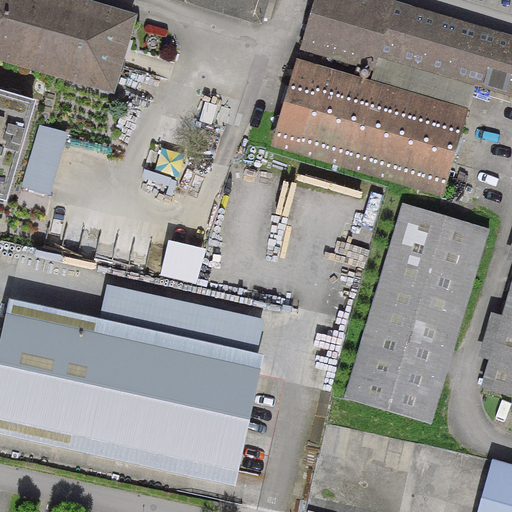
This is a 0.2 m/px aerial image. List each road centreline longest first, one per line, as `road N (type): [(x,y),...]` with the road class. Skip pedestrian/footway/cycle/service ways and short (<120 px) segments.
road 1 (unknown): [(0,279),(24,276),(237,322),(277,344),(285,406),(267,461),(263,511)]
road 2 (residential): [(0,478),(148,511)]
